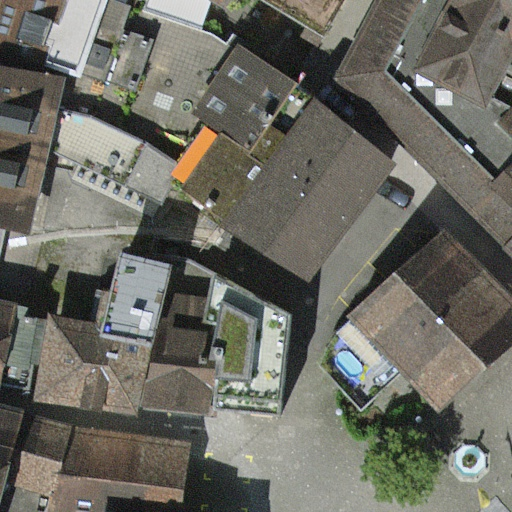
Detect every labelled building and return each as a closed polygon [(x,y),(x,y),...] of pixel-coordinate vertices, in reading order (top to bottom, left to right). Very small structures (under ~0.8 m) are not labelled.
[(252,155),(296,89),(143,14),(147,0),(0,0),(0,68),(142,107),(125,134),(175,179),(210,126),(252,155)] [(260,0),(324,35),(344,0),(260,0)] [(397,0),(382,0),(341,80),(511,248),(511,95),(462,71),(452,75),(429,65),(433,57),(406,7),(397,0)] [(511,0),(397,0),(406,7),(433,57),(442,37),(492,66),(511,77),(511,0)] [(142,107),(0,68),(0,311),(49,323),(58,323),(105,332),(129,257),(175,179),(125,134),(142,107)] [(210,126),(175,179),(226,218),(309,274),(389,166),(305,96),(296,89),(252,155),(210,126)] [(337,335),(325,363),(363,406),(404,369),(441,406),(490,362),(511,342),(511,304),(445,234),(384,290),(337,335)] [(58,323),(47,392),(56,394),(143,405),(172,261),(129,257),(105,332),(58,323)] [(172,261),(143,405),(156,406),(215,411),(222,361),(215,358),(224,303),(203,299),(214,273),(172,261)] [(249,295),(214,273),(203,299),(224,303),(215,358),(222,361),(215,411),(284,415),(295,318),(249,295)] [(49,323),(0,311),(0,384),(14,388),(36,393),(49,323)] [(177,511),(185,447),(7,417),(0,454),(0,511),(177,511)]
